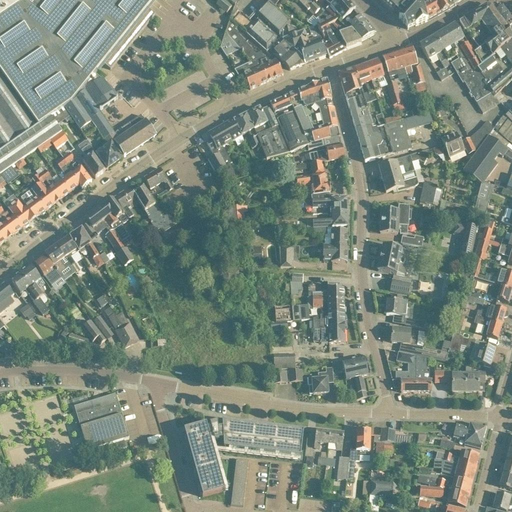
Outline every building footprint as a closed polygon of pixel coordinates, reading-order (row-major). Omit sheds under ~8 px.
[(0,0),(0,175),(12,167),(15,165),(23,160),(49,141),(62,133),(63,132),(52,117),(58,112),(64,108),(66,106),(76,99),(84,91),(84,90),(96,83),(101,79),(94,74),(99,68),(102,64),(110,70),(149,22),(155,15),(152,4),(151,3),(153,0),(0,0)] [(232,8),(222,0),(220,0),(216,5),(227,14),(232,8)] [(298,0),(298,1),(307,10),(313,4),(314,5),(315,4),(310,0),(298,0)] [(346,0),(338,0),(331,7),(327,11),(319,17),(321,22),(333,17),(335,20),(339,17),(343,21),(355,11),(354,11),(355,10),(352,7),(346,0)] [(431,20),(421,3),(417,0),(378,0),(381,3),(393,13),(394,11),(400,16),(399,18),(403,23),(407,29),(407,30),(408,30),(428,21),(431,20)] [(417,0),(421,3),(431,20),(449,10),(456,5),(452,0),(417,0)] [(274,6),(269,1),(255,15),(258,19),(281,40),(285,44),(304,62),(306,65),(314,61),(306,40),(313,37),(312,36),(311,36),(310,31),(303,34),(274,6)] [(320,9),(315,4),(314,5),(313,4),(307,10),(313,16),(320,9)] [(230,20),(238,27),(266,52),(273,46),(278,51),(274,55),(279,60),(279,61),(283,65),(290,71),(305,65),(306,65),(304,62),(285,44),(281,40),(258,19),(253,25),(234,7),(230,20)] [(486,7),(459,23),(465,33),(466,32),(472,41),(468,44),(473,54),(491,42),(493,40),(491,36),(496,33),(497,35),(506,28),(490,8),(486,7)] [(376,34),(356,11),(355,11),(343,21),(340,24),(342,27),(350,33),(353,34),(360,42),(376,34)] [(346,50),(346,49),(340,39),(339,40),(334,34),(335,33),(334,31),(332,33),(329,30),(337,23),(335,20),(333,17),(321,22),(317,25),(324,40),(322,41),(325,47),(324,47),(330,59),(346,50)] [(230,20),(225,34),(240,51),(251,63),(257,60),(267,82),(283,76),(276,61),(268,65),(265,56),(263,57),(261,53),(256,55),(234,30),(238,27),(230,20)] [(361,44),(360,42),(353,34),(350,33),(342,27),(340,24),(338,22),(337,23),(329,30),(332,33),(334,31),(335,33),(334,34),(339,40),(340,39),(346,49),(361,44)] [(306,40),(314,61),(326,57),(319,40),(321,39),(319,34),(317,34),(315,29),(314,29),(313,26),(309,27),(310,31),(311,36),(312,36),(313,37),(306,40)] [(447,60),(441,63),(444,68),(449,65),(447,62),(456,56),(458,60),(451,64),(456,73),(458,73),(459,74),(464,83),(476,103),(491,94),(482,82),(485,81),(476,69),(481,66),(476,59),(473,54),(468,44),(465,39),(463,40),(455,26),(434,38),(447,60)] [(473,54),(476,59),(481,66),(492,58),(500,53),(499,51),(511,41),(511,36),(506,28),(497,35),(496,33),(491,36),(493,40),(491,42),(473,54)] [(227,57),(240,51),(225,34),(221,48),(227,57)] [(434,38),(420,47),(429,60),(436,56),(441,63),(447,60),(434,38)] [(494,98),(499,93),(511,79),(511,41),(499,51),(500,53),(492,58),(481,66),(476,69),(485,81),(482,82),(494,98)] [(399,52),(404,68),(406,74),(406,75),(412,74),(415,86),(414,86),(416,94),(426,91),(424,83),(425,83),(420,64),(417,65),(412,47),(399,52)] [(398,71),(404,68),(399,52),(383,57),(383,59),(386,67),(389,78),(397,75),(396,74),(399,73),(398,71)] [(240,79),(244,77),(250,90),(267,82),(257,60),(251,63),(234,70),(240,79)] [(383,78),(381,71),(377,62),(365,66),(375,93),(379,91),(381,90),(377,80),(383,78)] [(368,95),(375,93),(365,66),(353,70),(359,87),(365,85),(368,93),(368,95)] [(362,95),(359,87),(353,70),(340,75),(339,76),(341,82),(356,134),(374,129),(366,104),(362,95)] [(118,99),(117,99),(103,78),(101,79),(96,83),(84,90),(84,91),(76,99),(66,106),(64,108),(72,119),(80,130),(90,123),(95,130),(97,129),(104,140),(108,146),(111,144),(113,143),(114,142),(118,139),(115,134),(99,111),(105,108),(116,100),(118,99)] [(338,128),(331,96),(329,89),(327,80),(298,92),(299,98),(295,99),(290,102),(294,111),(301,108),(305,120),(308,119),(313,131),(317,149),(325,147),(324,140),(339,136),(337,128),(338,128)] [(400,95),(399,91),(397,83),(387,86),(392,107),(393,106),(401,104),(402,103),(400,95)] [(305,120),(301,108),(294,111),(290,102),(295,99),(299,98),(298,92),(288,97),(270,105),(271,108),(290,153),(290,154),(308,146),(308,151),(317,149),(313,131),(308,119),(305,120)] [(511,99),(509,103),(499,93),(494,98),(509,113),(511,109),(511,99)] [(245,114),(233,120),(234,122),(241,136),(249,151),(276,138),(283,153),(288,150),(270,106),(260,111),(259,107),(245,114)] [(64,108),(58,112),(65,121),(67,123),(72,119),(64,108)] [(155,135),(146,122),(140,116),(122,129),(115,134),(118,139),(114,142),(124,158),(144,145),(154,138),(155,135)] [(414,117),(402,121),(401,117),(396,118),(397,122),(374,129),(356,134),(365,163),(375,160),(394,155),(412,149),(406,130),(417,127),(414,117)] [(502,117),(492,130),(496,133),(506,119),(502,117)] [(232,164),(223,147),(241,136),(234,122),(233,120),(208,134),(212,141),(207,143),(214,157),(208,161),(215,173),(224,168),(232,164)] [(511,124),(507,120),(498,133),(511,144),(511,124)] [(86,137),(95,130),(90,123),(80,130),(85,137),(86,137)] [(476,153),(462,171),(481,185),(482,183),(483,182),(497,164),(494,162),(499,156),(500,157),(501,156),(502,157),(503,155),(511,161),(511,174),(511,175),(508,186),(495,183),(494,187),(504,189),(506,190),(511,191),(511,147),(493,131),(490,135),(489,136),(476,153)] [(63,158),(68,164),(74,159),(69,153),(74,149),(62,133),(49,141),(62,159),(63,158)] [(464,152),(460,143),(456,134),(441,140),(445,149),(446,150),(449,158),(464,152)] [(468,154),(475,151),(470,139),(462,143),(468,154)] [(107,171),(122,160),(111,144),(108,146),(96,155),(97,158),(105,169),(106,169),(107,170),(107,171)] [(326,153),(324,154),(324,151),(309,155),(310,162),(312,162),(312,165),(322,163),(322,164),(344,159),(342,145),(326,149),(326,153)] [(90,146),(82,152),(86,159),(83,162),(95,179),(105,172),(107,171),(107,170),(106,169),(105,169),(97,158),(94,154),(94,153),(90,146)] [(441,147),(433,149),(435,154),(438,156),(441,160),(445,159),(444,155),(442,151),(441,147)] [(424,164),(430,154),(429,151),(410,157),(388,163),(389,166),(388,166),(379,169),(382,181),(414,172),(416,171),(414,163),(417,162),(419,161),(424,164)] [(62,159),(56,163),(61,170),(66,177),(61,181),(60,181),(64,187),(65,186),(70,193),(80,186),(72,175),(71,173),(70,174),(65,166),(68,164),(63,158),(62,159)] [(26,165),(23,160),(15,165),(19,171),(26,165)] [(76,171),(72,175),(80,186),(82,189),(92,182),(77,163),(72,166),(76,171)] [(292,180),(291,183),(292,185),(295,189),(311,187),(313,197),(330,193),(329,184),(327,185),(326,174),(324,175),(322,164),(322,163),(312,165),(310,165),(311,172),(312,172),(313,176),(305,177),(305,175),(302,175),(303,177),(297,179),(296,178),(293,179),(292,180)] [(19,177),(12,167),(0,175),(0,185),(5,181),(8,185),(19,177)] [(43,167),(36,172),(39,176),(44,182),(45,181),(50,177),(46,171),(43,167)] [(166,180),(160,169),(144,179),(150,190),(166,180)] [(44,182),(39,176),(36,172),(39,176),(33,181),(37,187),(44,182)] [(416,179),(414,172),(382,181),(386,193),(396,190),(397,194),(414,189),(418,185),(416,179)] [(50,177),(45,181),(47,183),(51,188),(49,190),(58,202),(60,201),(70,193),(65,186),(64,187),(60,181),(56,184),(52,180),(50,177)] [(485,202),(490,186),(482,183),(481,185),(477,200),(485,202)] [(49,190),(47,191),(42,184),(32,191),(32,192),(46,211),(58,202),(49,190)] [(435,189),(436,187),(423,184),(422,190),(436,192),(436,190),(435,189)] [(149,219),(149,220),(153,228),(161,223),(164,230),(175,223),(167,209),(160,213),(144,186),(133,194),(138,199),(140,204),(147,216),(149,219)] [(134,216),(132,214),(130,211),(140,204),(138,199),(133,194),(130,189),(114,199),(126,218),(128,220),(134,216)] [(511,198),(511,196),(511,191),(506,190),(504,189),(501,194),(511,198)] [(436,192),(422,190),(421,196),(434,199),(436,192)] [(227,202),(227,206),(231,206),(231,205),(235,205),(232,191),(225,192),(227,202)] [(35,220),(46,211),(32,192),(29,195),(33,199),(26,205),(27,206),(26,207),(35,220)] [(433,205),(434,199),(421,196),(419,203),(432,205),(433,205)] [(18,201),(17,202),(14,197),(4,204),(9,211),(23,229),(35,220),(26,207),(24,209),(18,201)] [(347,213),(347,212),(346,199),(336,200),(312,201),(312,208),(330,207),(330,213),(330,214),(347,213)] [(118,222),(112,226),(114,230),(113,231),(121,243),(129,238),(123,228),(123,224),(127,221),(113,200),(106,205),(116,219),(118,222)] [(484,219),(489,203),(485,202),(477,200),(473,216),(480,218),(484,219)] [(445,213),(447,203),(441,201),(439,212),(445,213)] [(88,224),(82,229),(88,238),(96,233),(97,235),(106,228),(107,230),(112,226),(118,222),(116,219),(106,205),(85,220),(88,224)] [(247,207),(243,207),(243,205),(237,205),(231,206),(227,206),(230,222),(231,222),(234,221),(232,208),(236,208),(236,211),(237,218),(244,217),(244,214),(248,213),(247,207)] [(407,235),(407,227),(409,227),(409,221),(411,221),(411,211),(409,211),(409,207),(399,206),(398,209),(393,209),(393,211),(382,211),(380,234),(397,234),(398,233),(400,233),(400,235),(407,235)] [(4,212),(2,213),(0,209),(0,220),(3,224),(1,225),(11,238),(23,229),(9,211),(5,214),(4,212)] [(347,227),(347,214),(347,213),(330,214),(330,215),(330,221),(313,221),(307,222),(307,229),(314,229),(332,228),(337,228),(347,227)] [(501,223),(507,225),(511,226),(511,217),(511,218),(511,219),(510,218),(509,220),(503,218),(501,223)] [(493,231),(495,223),(487,221),(484,229),(486,229),(482,241),(489,243),(501,247),(511,250),(511,233),(511,234),(510,242),(503,240),(501,245),(490,241),(493,231)] [(464,236),(460,255),(471,258),(477,227),(455,223),(453,235),(462,237),(462,236),(464,236)] [(113,231),(114,230),(112,226),(107,230),(109,233),(105,236),(117,254),(116,255),(125,267),(126,265),(134,260),(121,243),(113,231)] [(0,245),(9,239),(0,227),(0,245)] [(325,235),(325,246),(331,246),(331,247),(347,247),(348,231),(332,231),(332,228),(314,229),(314,236),(325,235)] [(87,239),(88,238),(82,229),(70,237),(76,246),(80,251),(85,247),(94,259),(99,255),(87,239)] [(414,240),(402,238),(400,244),(422,248),(423,238),(415,237),(414,240)] [(76,249),(74,247),(68,238),(57,246),(65,258),(70,267),(75,264),(69,255),(76,249)] [(478,254),(477,259),(479,260),(483,261),(486,262),(488,256),(485,255),(489,243),(482,241),(478,254)] [(57,246),(46,254),(61,274),(67,270),(60,261),(65,258),(57,246)] [(331,246),(325,246),(323,246),(323,263),(331,263),(337,263),(347,263),(347,247),(331,247),(331,246)] [(402,250),(393,248),(383,246),(378,272),(387,274),(393,275),(396,275),(398,265),(406,267),(409,253),(402,251),(402,250)] [(511,266),(511,250),(501,247),(498,255),(509,258),(507,263),(507,265),(510,265),(511,266)] [(263,262),(262,248),(252,248),(253,262),(263,262)] [(293,262),(293,248),(279,248),(280,268),(292,269),(292,266),(291,266),(291,262),(293,262)] [(238,262),(235,249),(226,251),(228,258),(229,258),(230,263),(238,262)] [(44,277),(51,286),(62,278),(60,275),(61,274),(46,254),(34,263),(44,277)] [(483,261),(479,260),(477,259),(471,277),(474,278),(477,279),(483,261)] [(30,266),(20,274),(44,305),(49,302),(35,283),(41,279),(36,274),(30,266)] [(511,273),(508,272),(505,271),(499,269),(495,284),(511,289),(511,273)] [(240,285),(239,271),(226,272),(227,286),(240,285)] [(44,305),(20,274),(10,281),(20,294),(25,291),(33,302),(33,303),(43,316),(49,311),(46,308),(44,305)] [(302,283),(303,275),(292,274),(292,283),(300,283),(302,283)] [(477,279),(474,278),(471,277),(466,295),(467,295),(476,298),(478,293),(473,292),(475,285),(477,279)] [(477,279),(476,283),(492,288),(491,292),(492,292),(490,299),(496,301),(499,301),(508,304),(511,292),(511,289),(495,284),(477,279)] [(411,285),(407,284),(392,281),(389,294),(409,298),(411,285)] [(0,306),(14,295),(5,283),(0,287),(0,306)] [(309,297),(313,297),(313,303),(344,302),(344,289),(327,289),(328,294),(322,297),(313,297),(313,293),(311,292),(308,292),(309,297)] [(476,298),(467,295),(466,295),(464,302),(465,302),(473,305),(474,304),(483,307),(485,301),(476,298)] [(101,308),(107,304),(103,297),(96,301),(101,308)] [(384,309),(384,313),(386,314),(386,316),(395,317),(400,317),(400,310),(405,310),(405,303),(402,303),(402,298),(392,297),(392,302),(387,301),(387,309),(384,309)] [(322,316),(344,315),(344,302),(313,303),(313,309),(322,309),(322,316)] [(27,305),(19,311),(25,319),(33,313),(27,305)] [(274,308),(275,311),(276,323),(290,321),(289,306),(274,308)] [(293,322),(301,321),(310,320),(308,306),(300,306),(292,307),(293,322)] [(491,306),(491,307),(486,306),(484,314),(477,311),(475,318),(483,320),(502,326),(506,311),(497,308),(491,306)] [(122,313),(115,317),(132,345),(139,342),(129,324),(128,325),(122,313)] [(320,330),(345,329),(344,315),(322,316),(320,316),(317,317),(314,319),(314,321),(320,321),(320,330)] [(93,320),(108,340),(114,336),(100,317),(99,318),(98,317),(93,320)] [(110,320),(116,332),(115,332),(125,349),(132,345),(115,317),(110,320)] [(482,336),(486,337),(488,338),(498,340),(502,326),(483,320),(475,318),(475,319),(474,324),(484,327),(482,336)] [(406,320),(405,326),(416,328),(417,322),(406,320)] [(96,340),(100,345),(105,341),(90,322),(81,329),(92,343),(96,340)] [(459,338),(462,327),(456,325),(453,336),(459,338)] [(320,330),(321,345),(345,344),(345,329),(320,330)] [(399,353),(416,357),(426,359),(445,363),(447,358),(451,344),(444,342),(441,352),(417,347),(418,333),(410,332),(392,330),(391,343),(403,344),(403,347),(400,346),(399,353)] [(70,334),(67,342),(78,345),(80,338),(70,334)] [(459,338),(453,336),(451,344),(447,358),(454,361),(457,354),(459,355),(461,347),(472,349),(476,353),(473,362),(475,363),(481,365),(484,366),(483,366),(490,369),(492,362),(491,362),(494,351),(485,348),(480,347),(479,349),(476,348),(477,342),(463,339),(459,338)] [(5,351),(4,359),(17,358),(16,356),(23,355),(14,345),(5,351)] [(116,362),(120,359),(115,352),(111,355),(116,362)] [(401,393),(416,393),(416,357),(399,353),(397,363),(408,365),(408,375),(398,375),(398,381),(392,382),(394,390),(401,390),(401,393)] [(295,369),(294,356),(274,357),(275,370),(295,369)] [(426,359),(416,357),(416,393),(431,393),(431,381),(426,381),(426,359)] [(357,394),(358,400),(367,398),(362,379),(361,380),(360,377),(368,376),(364,358),(342,363),(346,381),(354,379),(357,394)] [(297,383),(295,371),(288,372),(289,384),(297,383)] [(272,373),(273,385),(287,384),(286,372),(272,373)] [(465,375),(465,393),(478,393),(479,393),(479,383),(485,383),(485,373),(478,373),(478,375),(465,375)] [(328,395),(327,385),(326,374),(318,374),(318,380),(312,381),(312,387),(309,387),(310,395),(313,395),(313,396),(328,395)] [(453,393),(465,393),(465,375),(452,375),(452,393),(453,393)] [(115,395),(98,400),(101,408),(94,410),(91,402),(81,406),(81,405),(74,408),(77,415),(79,423),(82,434),(84,441),(83,442),(83,441),(83,454),(84,454),(93,451),(95,458),(126,448),(124,442),(129,440),(118,403),(115,395)] [(216,424),(210,426),(214,442),(219,441),(219,440),(223,439),(224,448),(225,448),(300,456),(299,457),(301,457),(304,431),(301,430),(222,421),(222,426),(218,427),(217,425),(217,424),(216,424)] [(455,432),(483,439),(486,428),(470,424),(469,428),(456,425),(455,432)] [(206,425),(184,431),(186,439),(188,439),(190,447),(188,447),(191,456),(193,455),(195,463),(193,464),(195,472),(197,472),(199,480),(198,480),(200,489),(202,488),(204,496),(202,497),(202,498),(223,492),(225,492),(225,491),(224,491),(207,427),(206,425)] [(320,443),(329,444),(330,432),(316,430),(314,448),(319,448),(320,443)] [(376,442),(381,443),(387,443),(388,430),(381,430),(381,437),(374,437),(374,442),(376,442)] [(346,481),(346,482),(352,483),(354,483),(355,462),(359,462),(369,463),(370,453),(370,442),(371,431),(358,431),(357,431),(356,447),(356,449),(351,449),(351,447),(350,447),(349,459),(346,481)] [(342,452),(344,434),(330,432),(329,444),(337,445),(336,451),(342,452)] [(464,445),(471,447),(481,450),(483,439),(455,432),(453,438),(465,441),(464,445)] [(455,444),(441,441),(440,447),(453,451),(455,444)] [(384,444),(384,445),(377,444),(376,455),(383,455),(383,451),(386,451),(392,452),(392,445),(384,444)] [(479,457),(469,455),(461,453),(459,459),(453,457),(453,456),(445,454),(444,455),(437,453),(435,460),(437,461),(443,461),(476,469),(479,457)] [(314,458),(307,457),(305,469),(312,470),(314,458)] [(327,459),(319,458),(318,458),(317,466),(326,467),(327,459)] [(346,481),(349,459),(339,458),(336,480),(346,481)] [(335,461),(327,459),(326,467),(334,468),(335,461)] [(230,505),(230,506),(243,508),(243,507),(248,462),(236,460),(231,506),(230,505)] [(454,478),(472,483),(476,469),(443,461),(441,466),(441,469),(442,469),(441,474),(454,477),(454,478)] [(511,462),(506,461),(503,474),(511,476),(511,462)] [(511,476),(503,474),(499,487),(511,490),(511,476)] [(429,485),(429,486),(469,496),(472,483),(454,478),(451,488),(445,486),(446,482),(430,478),(430,479),(429,485)] [(371,482),(370,497),(391,498),(392,498),(388,497),(388,491),(392,491),(395,491),(395,484),(371,482)] [(427,489),(426,497),(441,498),(440,499),(448,501),(447,504),(456,506),(465,508),(469,496),(429,486),(428,488),(428,490),(427,489)] [(494,509),(505,511),(511,511),(511,498),(498,495),(494,509)] [(420,501),(418,507),(429,510),(428,511),(431,511),(434,511),(436,506),(438,506),(439,505),(429,502),(428,503),(420,501)]
